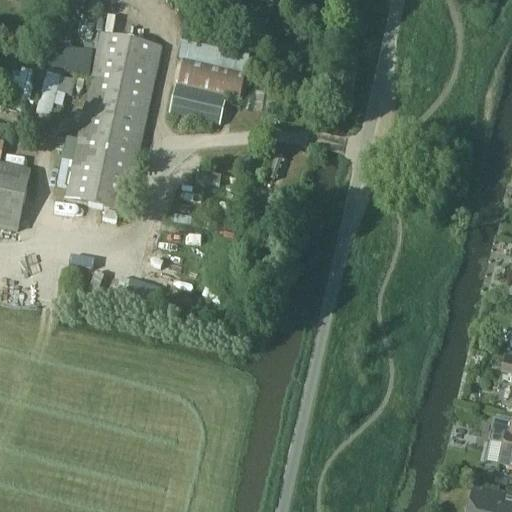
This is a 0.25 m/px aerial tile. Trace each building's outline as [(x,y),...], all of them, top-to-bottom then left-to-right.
[(263,0),(284,5),(285,0),(218,0),(217,7),(237,12),(239,0),(263,0)] [(243,76),(249,52),(183,36),(177,60),(243,76)] [(100,37),(90,80),(64,202),(124,214),(159,50),(100,37)] [(177,86),(239,102),(245,78),(184,62),(177,86)] [(22,74),(14,112),(26,115),(34,77),(22,74)] [(217,127),(224,99),(175,87),(169,115),(217,127)] [(0,229),(16,233),(29,174),(0,167),(0,229)] [(511,383),(511,361),(506,360),(501,381),(511,383)] [(511,471),(511,427),(493,423),(488,445),(503,448),(498,468),(511,471)] [(511,511),(500,509),(504,495),(475,488),(469,511),(511,511)]
